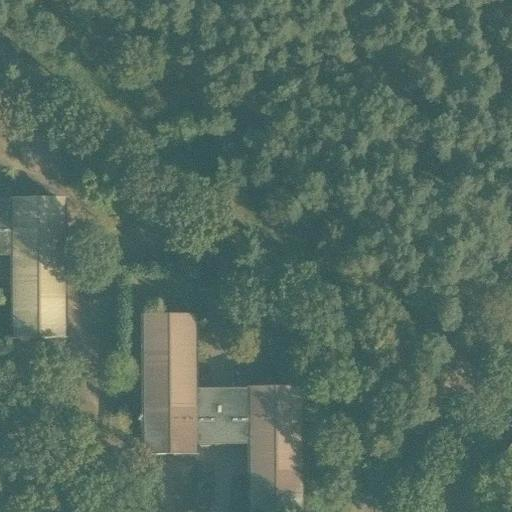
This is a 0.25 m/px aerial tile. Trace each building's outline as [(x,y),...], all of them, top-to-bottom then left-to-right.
[(0,258),(11,258),(12,341),(64,340),(64,203),(11,203),(11,205),(0,204),(0,258)] [(216,292),(216,270),(198,270),(198,292),(216,292)] [(248,511),(301,511),(301,392),(248,392),(248,394),(195,394),(194,320),(142,320),(143,457),(195,457),(195,447),(248,447),(248,511)] [(410,329),(406,335),(412,340),(417,333),(410,329)] [(511,480),(511,444),(495,468),(511,480)]
